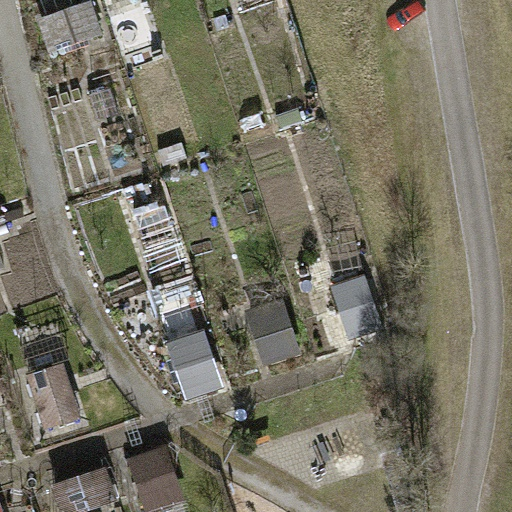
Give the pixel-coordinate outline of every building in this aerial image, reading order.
[(78,0),(37,11),(48,49),(101,34),(91,0),(78,0)] [(329,281),(348,337),(382,326),(363,269),(329,281)] [(246,307),(264,363),(299,352),(281,296),(246,307)] [(164,340),(182,393),(217,382),(200,328),(164,340)] [(26,371),(44,426),(82,413),(64,358),(26,371)] [(124,454),(143,509),(182,496),(164,441),(124,454)] [(50,482),(59,511),(78,511),(116,500),(105,464),(50,482)]
